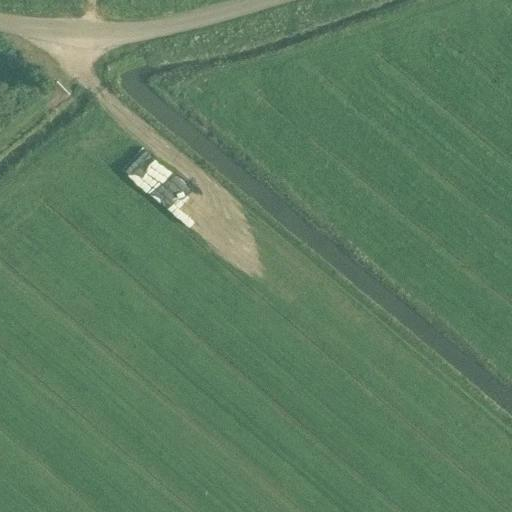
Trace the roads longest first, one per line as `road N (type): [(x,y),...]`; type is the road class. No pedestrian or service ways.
road 1 (unclassified): [(273,0),(169,34),(0,28)]
road 2 (track): [(101,36),(0,131)]
